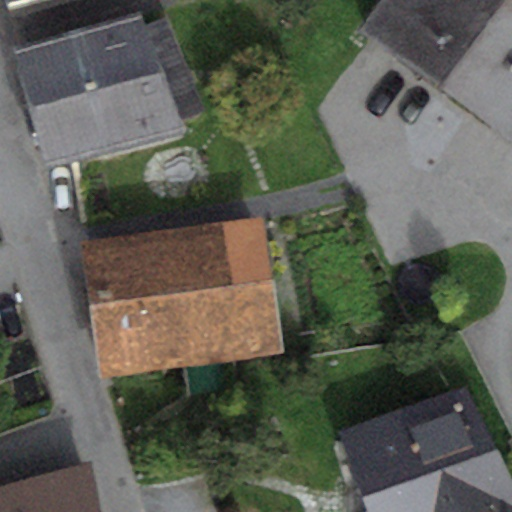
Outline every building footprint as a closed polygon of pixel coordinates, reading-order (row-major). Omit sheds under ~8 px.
[(511,0),(376,0),(357,26),(511,141),(511,0)] [(13,46),(45,170),(186,131),(182,119),(205,110),(165,16),(143,24),(140,12),(13,46)] [(260,217),(82,242),(100,376),(279,351),(260,217)] [(369,511),(511,511),(511,488),(464,387),(338,430),(369,511)] [(99,511),(87,460),(0,485),(0,511),(99,511)]
